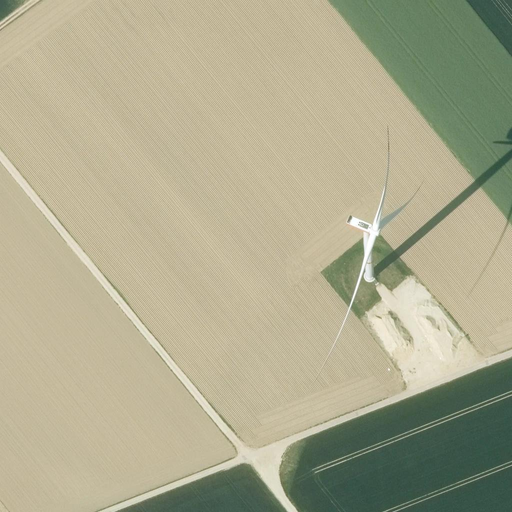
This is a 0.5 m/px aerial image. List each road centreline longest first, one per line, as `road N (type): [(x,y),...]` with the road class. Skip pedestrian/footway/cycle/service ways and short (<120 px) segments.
road 1 (track): [(0,152),(294,511)]
road 2 (track): [(511,356),(105,511)]
